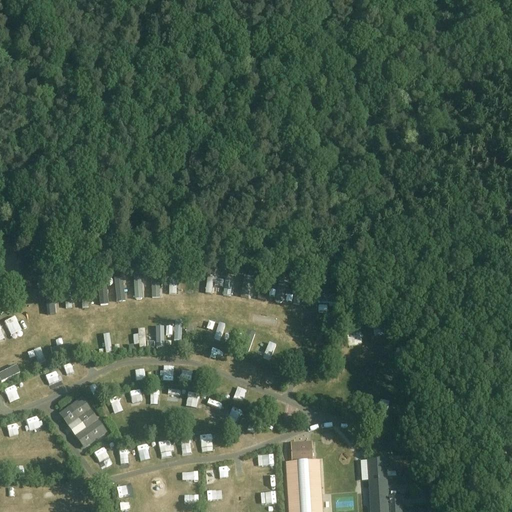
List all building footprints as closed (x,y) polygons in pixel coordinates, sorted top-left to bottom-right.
[(127,303),(126,279),(118,280),(119,303),(127,303)] [(137,279),(138,300),(146,299),(144,279),(137,279)] [(172,279),(172,295),(179,296),(180,279),(172,279)] [(235,296),(236,280),(228,279),(227,296),(235,296)] [(154,282),(154,299),(164,299),(163,281),(154,282)] [(217,296),(218,283),(210,282),(208,295),(217,296)] [(288,303),(289,285),(280,284),(280,303),(288,303)] [(302,307),(305,290),(299,288),(296,306),(302,307)] [(72,291),(66,292),(69,310),(75,309),(72,291)] [(6,322),(9,330),(21,326),(19,318),(6,322)] [(178,322),(178,334),(186,334),(186,323),(178,322)] [(216,341),(222,343),(228,326),(222,324),(216,341)] [(149,348),(148,330),(140,330),(141,349),(149,348)] [(350,348),(366,347),(365,334),(350,334),(350,348)] [(104,336),(105,353),(114,353),(113,335),(104,336)] [(257,355),(259,338),(253,337),(251,354),(257,355)] [(265,360),(272,363),(279,347),(272,344),(265,360)] [(402,347),(404,356),(413,353),(411,344),(402,347)] [(36,351),(40,366),(47,364),(43,349),(36,351)] [(75,361),(65,364),(68,374),(78,370),(75,361)] [(257,375),(261,365),(250,361),(246,372),(257,375)] [(7,362),(0,365),(0,374),(3,380),(13,375),(7,362)] [(55,386),(61,375),(53,371),(47,381),(55,386)] [(178,382),(177,371),(163,372),(163,382),(178,382)] [(153,383),(153,372),(144,372),(144,382),(153,383)] [(15,399),(22,398),(20,389),(5,391),(6,398),(14,397),(15,399)] [(235,402),(245,405),(248,395),(238,392),(235,402)] [(106,434),(81,399),(59,415),(84,450),(106,434)] [(228,417),(239,422),(243,412),(232,407),(228,417)] [(38,417),(27,422),(31,432),(42,428),(38,417)] [(206,450),(219,448),(217,435),(204,437),(206,450)] [(162,457),(172,457),(171,443),(162,443),(162,457)] [(312,463),(311,443),(291,444),(292,464),(287,464),(289,511),(322,511),(319,462),(312,463)] [(143,462),(154,460),(151,448),(140,450),(143,462)] [(53,457),(58,466),(71,460),(67,450),(53,457)] [(102,469),(110,465),(103,451),(95,455),(102,469)] [(387,500),(385,461),(370,461),(372,511),(425,511),(426,511),(415,511),(403,511),(402,500),(387,500)] [(166,484),(157,485),(159,495),(167,494),(166,484)] [(65,486),(65,499),(77,499),(76,485),(65,486)] [(20,487),(6,488),(7,505),(21,505),(20,487)] [(121,499),(131,497),(129,487),(119,489),(121,499)] [(58,501),(56,491),(48,493),(51,503),(58,501)] [(209,502),(226,501),(225,492),(209,493),(209,502)]
